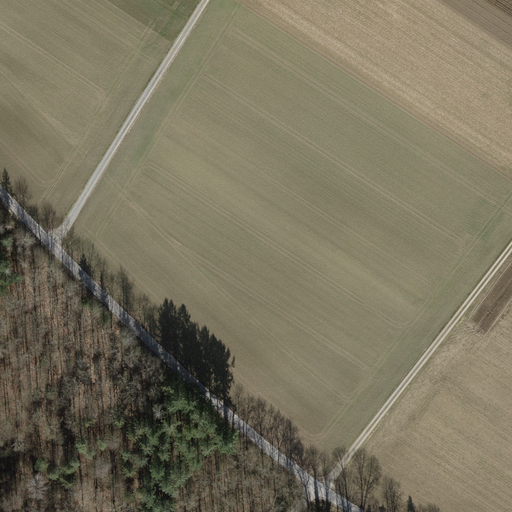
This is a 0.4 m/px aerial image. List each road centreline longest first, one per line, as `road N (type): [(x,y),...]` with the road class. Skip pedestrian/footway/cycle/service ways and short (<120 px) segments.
road 1 (residential): [(0,190),(179,370),(321,491),(357,511)]
road 2 (track): [(321,491),(511,246)]
road 3 (track): [(54,246),(207,0)]
